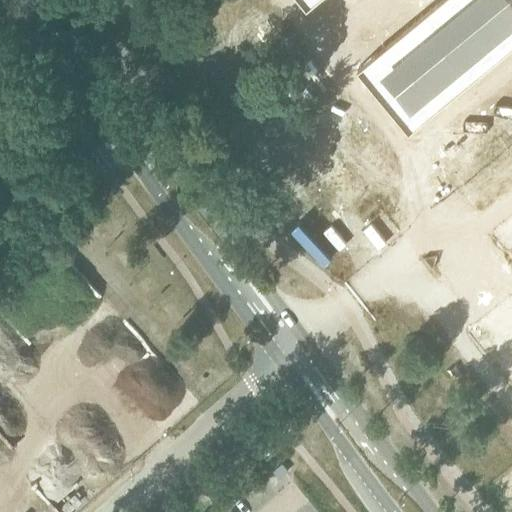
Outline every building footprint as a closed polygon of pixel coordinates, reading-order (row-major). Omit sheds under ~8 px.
[(459,0),(438,0),(436,2),(462,34),(477,21),(459,0)] [(485,0),(459,0),(477,21),(493,9),(485,0)] [(503,0),(493,9),(477,21),(503,53),(511,45),(511,1),(511,0),(503,0)] [(485,0),(493,9),(503,0),(485,0)] [(436,2),(420,15),(446,47),(462,34),(436,2)] [(420,15),(390,41),(415,72),(446,47),(420,15)] [(462,34),(446,47),(472,78),(503,53),(477,21),(462,34)] [(390,41),(358,66),(384,98),(415,72),(390,41)] [(446,47),(415,72),(441,103),(472,78),(446,47)] [(415,72),(384,98),(410,129),(441,103),(415,72)] [(511,236),(504,244),(511,253),(511,313),(480,340),(511,377),(511,236)]
